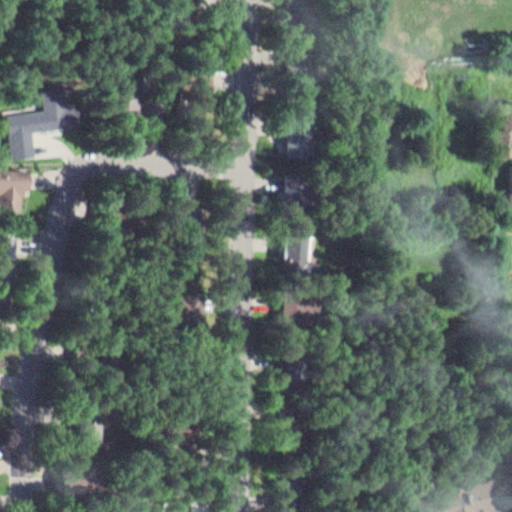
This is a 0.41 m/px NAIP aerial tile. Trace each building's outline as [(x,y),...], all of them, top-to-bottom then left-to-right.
[(160,0),(192,0),(198,10),(172,23),(160,0)] [(285,0),(285,33),(311,33),(311,0),(285,0)] [(286,46),(288,89),(313,88),(312,45),(286,46)] [(180,54),(180,101),(209,101),(209,54),(180,54)] [(107,61),(107,113),(157,113),(157,88),(133,88),(133,61),(107,61)] [(37,83),(39,102),(23,104),(26,125),(78,117),(73,78),(37,83)] [(511,147),(495,147),(495,123),(499,123),(499,96),(511,96),(511,147)] [(282,113),(282,146),(316,146),(316,113),(282,113)] [(0,162),(20,162),(21,204),(0,204),(0,162)] [(283,167),(284,204),(309,204),(309,167),(283,167)] [(100,191),(98,223),(123,225),(126,193),(100,191)] [(173,202),(173,229),(176,229),(176,233),(177,256),(211,256),(210,232),(202,232),(202,201),(173,202)] [(283,226),(282,255),(305,256),(306,227),(283,226)] [(0,229),(0,275),(12,275),(13,229),(0,229)] [(90,270),(90,297),(124,297),(124,270),(90,270)] [(282,281),(281,317),(309,318),(310,281),(282,281)] [(176,289),(175,323),(197,324),(198,289),(176,289)] [(322,312),(322,289),(300,289),(300,312),(322,312)] [(151,334),(151,364),(173,364),(173,334),(151,334)] [(69,338),(68,365),(103,366),(103,338),(69,338)] [(279,347),(279,386),(305,386),(305,347),(279,347)] [(153,378),(153,406),(180,405),(180,378),(153,378)] [(277,400),(277,439),(303,439),(304,401),(277,400)] [(70,403),(69,437),(95,437),(95,403),(70,403)] [(145,427),(146,463),(170,463),(169,447),(187,447),(187,426),(145,427)] [(274,461),(278,503),(308,500),(304,458),(274,461)] [(54,462),(55,492),(93,492),(92,461),(54,462)] [(508,511),(500,467),(414,484),(420,511),(480,511),(479,507),(491,505),(492,511),(508,511)] [(214,511),(214,491),(195,491),(195,511),(214,511)]
